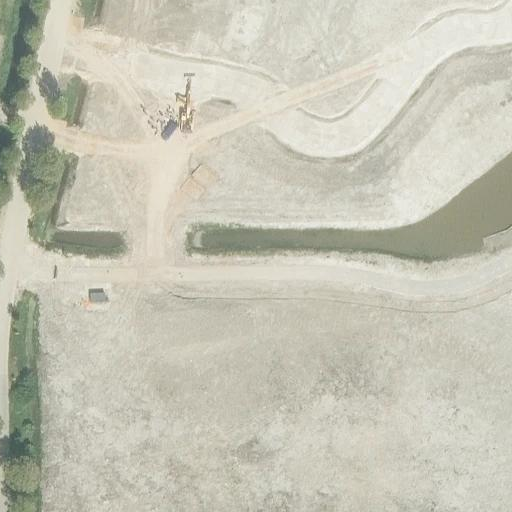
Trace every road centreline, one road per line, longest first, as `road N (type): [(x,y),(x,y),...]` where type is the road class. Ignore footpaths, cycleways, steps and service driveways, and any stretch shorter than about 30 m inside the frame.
road 1 (residential): [(511,15),(505,25),(449,30),(424,47),(357,128),(340,134),(322,133),(247,93),(52,46)]
road 2 (unclassified): [(0,380),(6,270),(52,46)]
road 3 (residential): [(232,435),(326,450),(448,444),(511,451)]
road 4 (residential): [(66,413),(232,435)]
